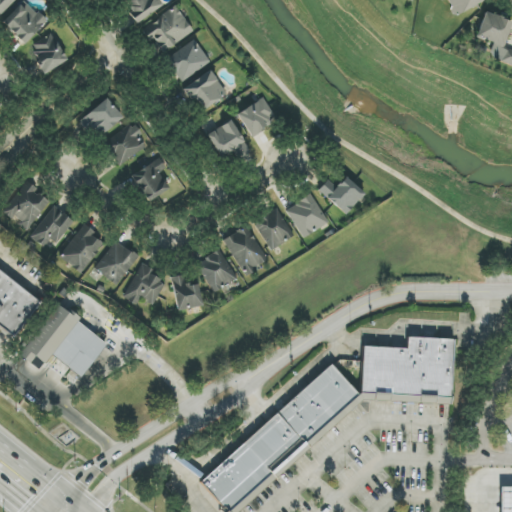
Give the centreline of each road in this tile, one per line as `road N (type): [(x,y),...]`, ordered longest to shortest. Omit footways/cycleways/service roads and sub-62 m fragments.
road 1 (residential): [(248,380),(378,299),(511,292)]
road 2 (residential): [(292,168),(174,240),(110,210),(72,173)]
road 3 (residential): [(77,0),(110,58),(223,210)]
road 4 (residential): [(248,380),(222,385),(150,429),(63,496)]
road 5 (residential): [(89,511),(103,490),(237,397),(248,380)]
